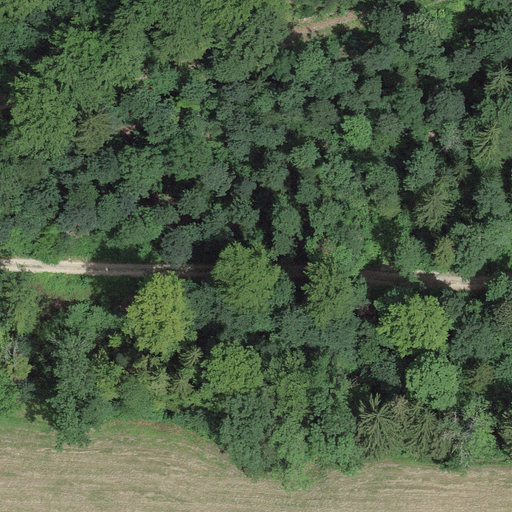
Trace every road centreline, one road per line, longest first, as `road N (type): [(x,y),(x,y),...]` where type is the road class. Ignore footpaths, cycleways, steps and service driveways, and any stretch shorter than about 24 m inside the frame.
road 1 (track): [(0,272),(320,271),(511,281)]
road 2 (track): [(429,0),(351,26),(0,106)]
road 3 (track): [(224,437),(0,409)]
